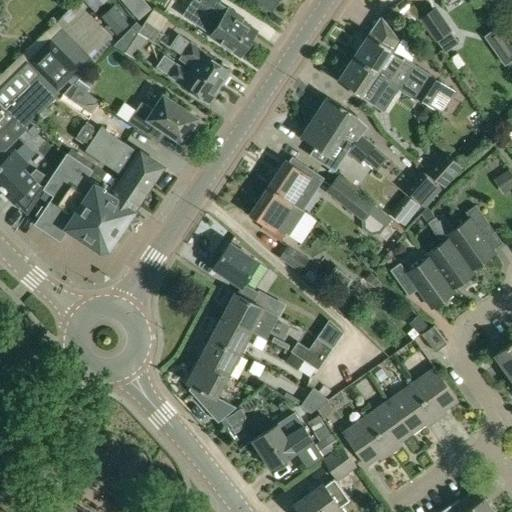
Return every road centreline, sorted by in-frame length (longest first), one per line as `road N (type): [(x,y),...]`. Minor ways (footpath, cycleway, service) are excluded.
road 1 (tertiary): [(125,308),(328,0)]
road 2 (residential): [(488,451),(497,414),(457,352),(463,325),(511,282)]
road 3 (secondary): [(241,511),(126,371)]
road 4 (residential): [(82,366),(0,490)]
